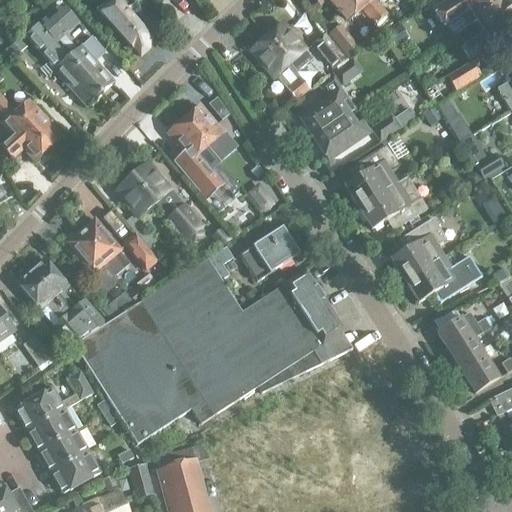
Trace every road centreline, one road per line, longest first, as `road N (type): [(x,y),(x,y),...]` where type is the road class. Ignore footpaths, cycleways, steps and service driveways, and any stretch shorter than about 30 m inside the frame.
road 1 (residential): [(497,511),(262,136)]
road 2 (residential): [(0,260),(104,139),(248,0)]
